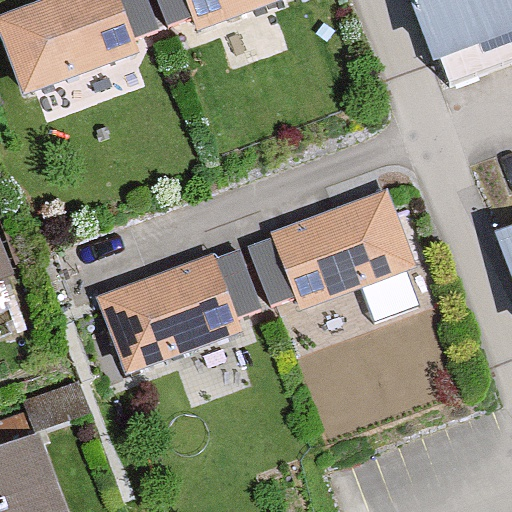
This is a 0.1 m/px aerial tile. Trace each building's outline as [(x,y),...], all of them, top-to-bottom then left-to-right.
[(54,0),(46,3),(0,19),(0,47),(20,104),(36,98),(136,63),(141,61),(119,0),(54,0)] [(181,0),(195,40),(218,31),(272,12),(307,0),(181,0)] [(511,0),(411,0),(437,67),(511,39),(511,0)] [(390,197),(269,240),(295,313),(298,321),(307,318),(362,299),(420,278),(390,197)] [(0,224),(0,332),(14,327),(0,293),(24,284),(0,224)] [(511,238),(498,244),(511,280),(511,238)] [(215,264),(94,306),(123,388),(174,369),(244,345),(215,264)] [(61,511),(36,442),(0,455),(0,511),(61,511)]
